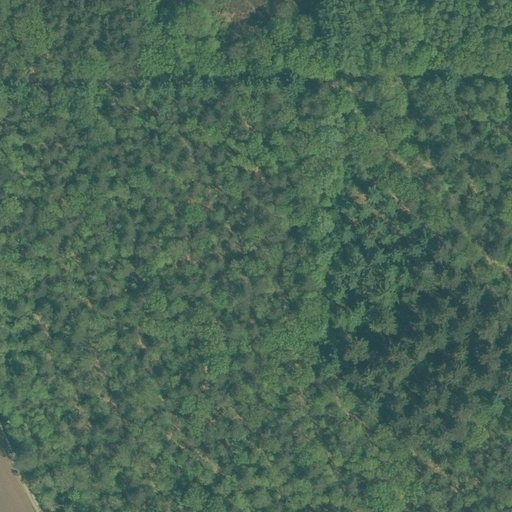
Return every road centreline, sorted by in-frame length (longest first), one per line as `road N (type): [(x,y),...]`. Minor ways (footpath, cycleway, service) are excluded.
road 1 (track): [(330,78),(0,79)]
road 2 (track): [(511,73),(330,78)]
